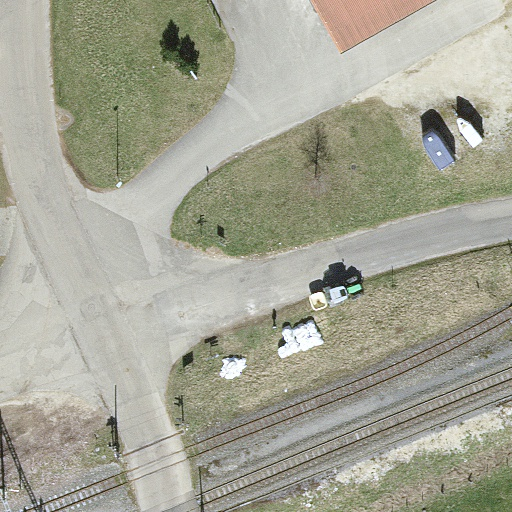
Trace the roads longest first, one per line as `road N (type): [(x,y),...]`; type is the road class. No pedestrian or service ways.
road 1 (unclassified): [(511,217),(403,239),(97,329)]
road 2 (unclassified): [(97,329),(27,144),(22,0)]
road 3 (unclassified): [(168,511),(97,329)]
